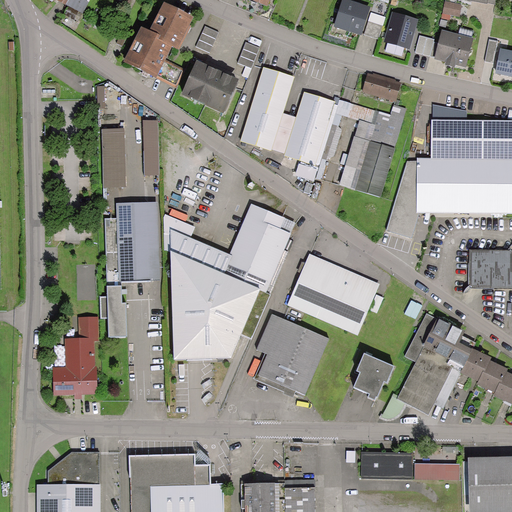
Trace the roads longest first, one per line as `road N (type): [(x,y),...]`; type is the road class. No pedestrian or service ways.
road 1 (residential): [(511,340),(85,51),(31,41)]
road 2 (residential): [(29,421),(511,427)]
road 3 (residential): [(31,41),(29,421)]
road 4 (residential): [(203,0),(270,33),(511,96)]
